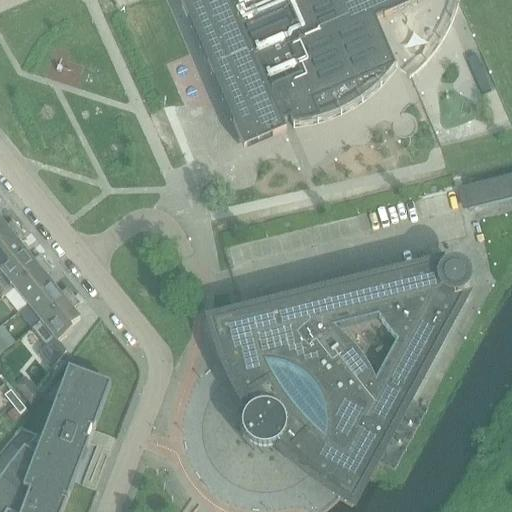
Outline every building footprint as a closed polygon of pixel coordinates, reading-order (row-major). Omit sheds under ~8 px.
[(178,0),(244,153),(286,135),(282,124),(290,120),(293,127),(293,129),(294,129),(318,125),(341,117),(362,104),(381,89),(397,70),(397,69),(395,68),(377,26),(375,21),(383,17),(384,19),(428,0),(178,0)] [(511,177),(457,191),(463,212),(511,200),(511,177)] [(5,228),(0,222),(0,245),(19,230),(13,222),(5,228)] [(25,238),(19,230),(0,245),(0,273),(25,253),(18,244),(25,238)] [(32,262),(25,253),(0,273),(0,294),(4,298),(14,290),(46,264),(40,256),(32,262)] [(53,272),(46,264),(14,290),(27,307),(52,287),(45,278),(53,272)] [(454,303),(454,294),(456,294),(458,294),(459,293),(461,292),(462,291),(463,289),(464,287),(464,286),(464,284),(464,282),(464,280),(463,279),(462,277),(461,276),(459,275),(458,274),(456,274),(454,273),(452,274),(450,274),(449,275),(447,276),(446,277),(445,279),(444,280),(444,282),(435,280),(440,271),(213,328),(213,330),(221,353),(226,367),(231,377),(243,401),(244,403),(249,400),(253,405),(256,410),(253,412),(250,414),(247,417),(245,420),(243,423),(242,427),(242,431),(242,435),(243,439),(245,442),(247,445),(250,448),(253,450),(257,452),(260,453),(264,453),(268,453),(272,452),(275,450),(279,448),(280,447),(282,444),(290,452),(286,457),(288,460),(311,480),(336,497),(339,499),(352,506),(463,301),(454,303)] [(32,331),(73,298),(67,290),(59,296),(52,287),(27,307),(40,323),(31,331),(32,331)] [(80,306),(73,298),(32,331),(46,349),(55,341),(58,345),(72,333),(70,329),(80,321),(72,312),(80,306)] [(69,372),(36,459),(25,451),(0,482),(0,511),(64,511),(90,444),(86,442),(90,431),(94,433),(111,388),(69,372)] [(33,388),(23,397),(31,407),(41,398),(33,388)] [(18,402),(11,393),(5,398),(12,407),(18,402)] [(26,411),(18,402),(12,407),(20,416),(26,411)]
